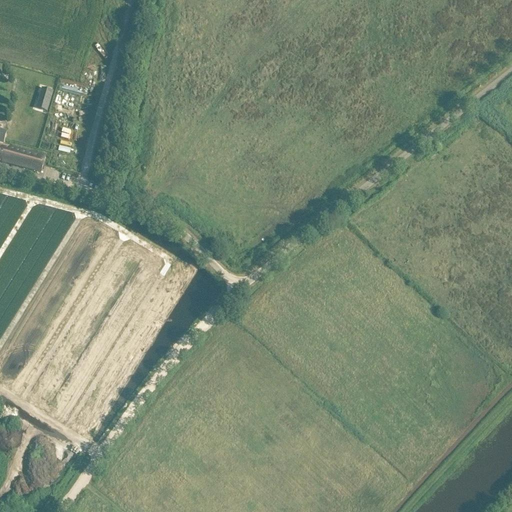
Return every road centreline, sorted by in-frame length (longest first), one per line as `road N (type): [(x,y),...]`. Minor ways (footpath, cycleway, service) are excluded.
road 1 (unclassified): [(0,172),(147,210),(178,228),(238,289),(511,70)]
road 2 (track): [(238,289),(143,397),(60,511)]
